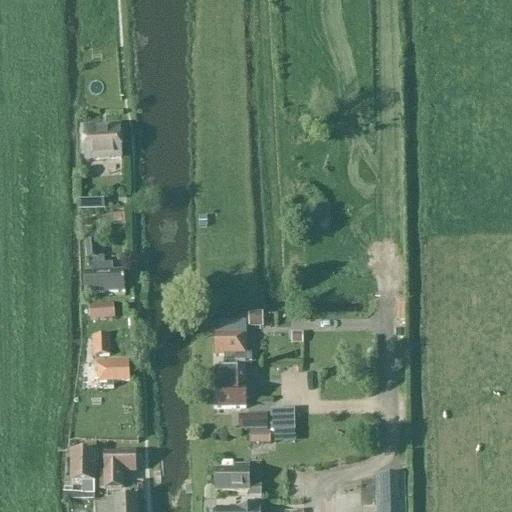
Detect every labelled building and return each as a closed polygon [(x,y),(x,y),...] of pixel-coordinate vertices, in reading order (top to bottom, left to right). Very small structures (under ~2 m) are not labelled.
[(121,161),(119,129),(84,130),(86,162),(121,161)] [(93,212),(93,202),(79,202),(79,212),(93,212)] [(93,275),(83,276),(85,297),(125,295),(124,274),(113,274),(112,266),(104,266),(104,260),(98,260),(97,243),(85,244),(85,261),(93,261),(93,275)] [(378,327),(392,327),(391,294),(377,295),(378,327)] [(114,320),(113,305),(89,307),(90,322),(114,320)] [(263,329),(263,314),(249,314),(249,329),(263,329)] [(218,336),(214,336),(215,358),(223,358),(223,366),(226,366),(245,366),(245,364),(252,364),(252,356),(247,356),(247,336),(247,323),(218,324),(218,336)] [(110,357),(109,339),(92,339),(93,358),(110,357)] [(130,383),(129,363),(99,364),(100,368),(98,369),(99,384),(99,390),(114,390),(113,384),(130,383)] [(215,374),(215,389),(215,411),(246,411),(246,389),(243,389),(243,366),(226,366),(223,366),(223,374),(215,374)] [(269,410),(271,447),(292,446),(290,408),(269,410)] [(267,432),(267,417),(239,417),(239,432),(249,432),(250,445),(268,445),(268,432),(267,432)] [(95,485),(96,455),(72,455),(72,484),(82,484),(82,497),(84,497),(84,501),(94,501),(94,497),(94,485),(95,485)] [(124,476),(136,475),(136,457),(105,458),(105,476),(105,487),(105,490),(124,490),(124,476)] [(250,488),(249,472),(249,466),(235,466),(235,473),(216,473),(216,496),(248,496),(248,500),(261,500),(261,488),(250,488)] [(406,511),(407,497),(376,498),(376,511),(406,511)] [(137,511),(138,500),(106,502),(106,511),(98,511),(97,511),(137,511)]
